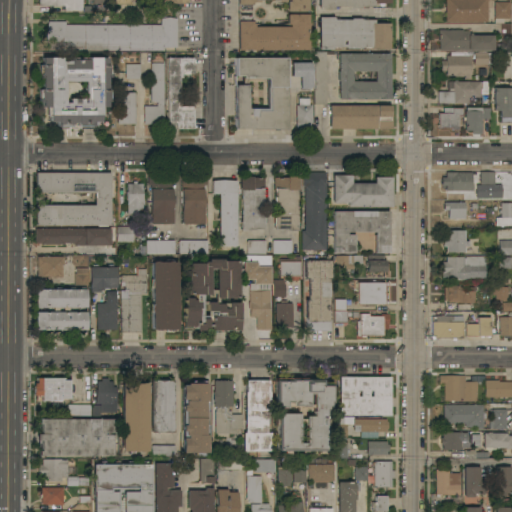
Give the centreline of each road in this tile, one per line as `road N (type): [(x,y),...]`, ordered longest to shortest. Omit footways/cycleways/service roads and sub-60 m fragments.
road 1 (residential): [(416,0),(411,511)]
road 2 (residential): [(0,360),(511,362)]
road 3 (secondary): [(7,511),(8,47)]
road 4 (residential): [(0,155),(413,156)]
road 5 (residential): [(212,157),(212,0)]
